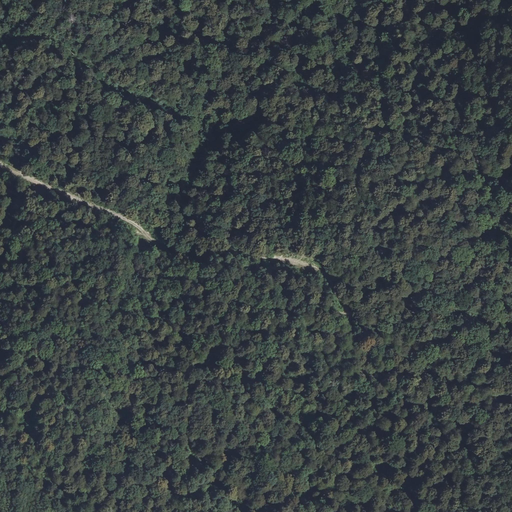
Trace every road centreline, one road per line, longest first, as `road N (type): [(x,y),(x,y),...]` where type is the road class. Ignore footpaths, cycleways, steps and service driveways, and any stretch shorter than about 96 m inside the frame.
road 1 (track): [(511,183),(420,139),(339,120),(258,119),(215,131)]
road 2 (track): [(345,314),(333,288),(298,262),(175,256),(146,231)]
road 3 (track): [(0,409),(59,433),(89,467),(167,511)]
road 4 (track): [(66,0),(76,1),(127,56),(206,102)]
road 5 (track): [(146,231),(0,163)]
